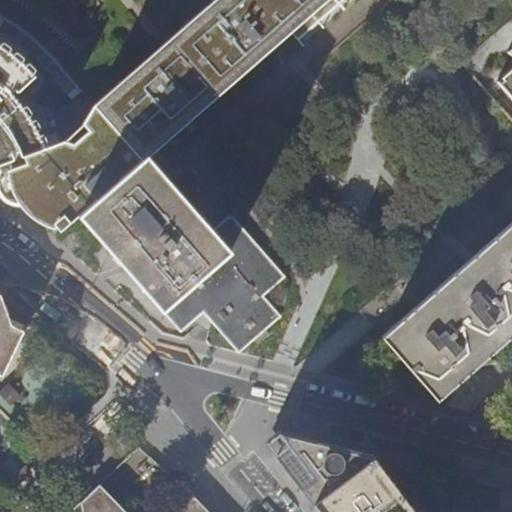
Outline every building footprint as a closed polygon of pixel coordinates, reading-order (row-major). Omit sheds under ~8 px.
[(215,0),(96,105),(97,106),(143,159),(146,156),(172,134),(218,94),(222,90),(256,60),(281,39),(290,31),(297,40),(301,36),(340,3),(342,0),(215,0)] [(0,164),(1,164),(44,148),(31,122),(21,107),(8,92),(12,89),(15,92),(33,75),(27,51),(11,34),(0,26),(0,25),(0,164)] [(511,45),(506,50),(511,57),(511,66),(501,76),(495,81),(502,90),(511,100),(511,45)] [(44,148),(1,164),(4,171),(1,178),(1,184),(2,192),(5,196),(8,200),(15,204),(24,205),(32,214),(37,219),(47,224),(63,229),(78,215),(143,159),(97,106),(85,123),(91,131),(75,143),(63,141),(44,148)] [(196,212),(146,156),(143,159),(78,215),(100,239),(132,275),(172,320),(182,331),(204,312),(240,352),(281,316),(262,294),(283,275),(265,255),(230,214),(211,229),(196,212)] [(511,222),(482,248),(469,259),(419,304),(393,326),(382,336),(400,357),(395,360),(415,383),(419,379),(426,387),(437,400),(493,350),(511,333),(511,222)] [(0,376),(2,378),(24,332),(12,327),(3,297),(0,295),(0,376)] [(295,475),(314,501),(375,456),(321,442),(310,439),(279,431),(268,439),(295,475)] [(375,456),(314,501),(322,511),(418,511),(378,457),(375,456)] [(208,511),(205,508),(196,499),(182,511),(126,511),(100,484),(92,492),(81,503),(82,511),(208,511)]
